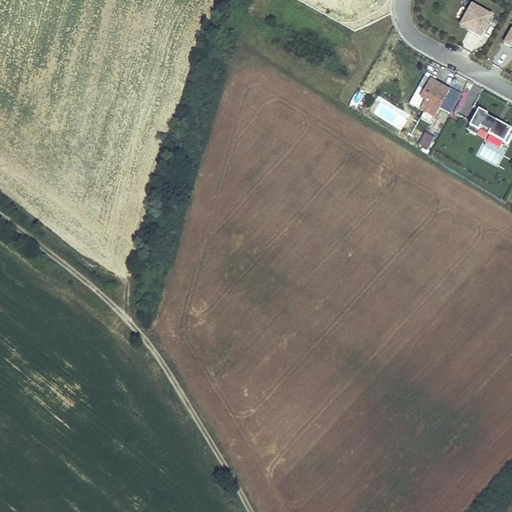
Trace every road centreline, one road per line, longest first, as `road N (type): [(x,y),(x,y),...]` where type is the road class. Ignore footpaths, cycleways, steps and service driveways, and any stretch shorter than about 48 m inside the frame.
road 1 (track): [(0,208),(157,347),(253,511)]
road 2 (residential): [(405,0),(403,16),(425,44),(511,91)]
